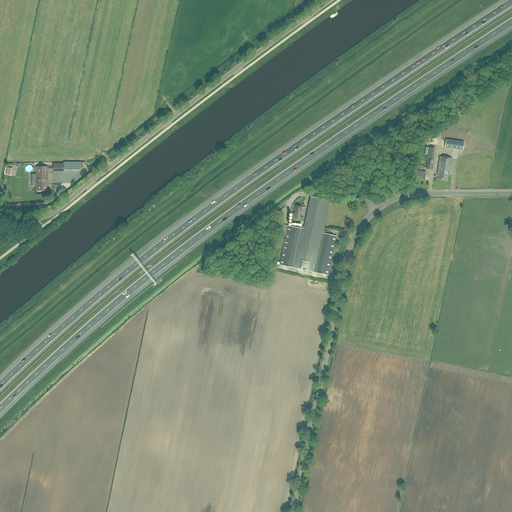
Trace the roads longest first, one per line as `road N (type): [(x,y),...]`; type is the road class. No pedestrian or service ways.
road 1 (motorway): [(0,409),(209,229),(511,22)]
road 2 (motorway): [(511,1),(169,237),(0,384)]
road 3 (track): [(446,0),(0,335)]
road 4 (tertiary): [(294,511),(354,234),(374,210),(401,196),(511,192)]
road 5 (tertiary): [(0,216),(47,215),(329,0)]
road 6 (track): [(305,193),(307,184),(511,49)]
